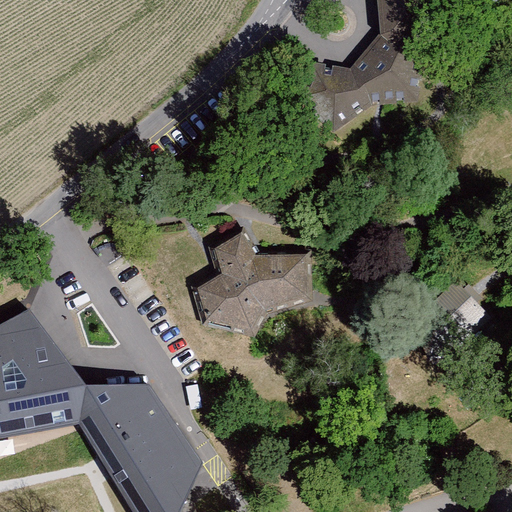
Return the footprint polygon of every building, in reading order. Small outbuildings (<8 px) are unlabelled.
[(378,0),(381,33),(424,55),(427,0),(378,0)] [(290,115),(334,133),(373,107),(418,102),(424,55),(381,33),(351,69),(309,61),(290,115)] [(195,289),(205,323),(252,337),(264,317),(310,306),(309,255),(257,258),(244,233),(217,249),(222,273),(195,289)] [(494,319),(456,287),(431,311),(476,342),(494,319)] [(0,438),(79,425),(131,511),(181,511),(204,464),(150,385),(87,386),(30,309),(0,325),(0,438)]
